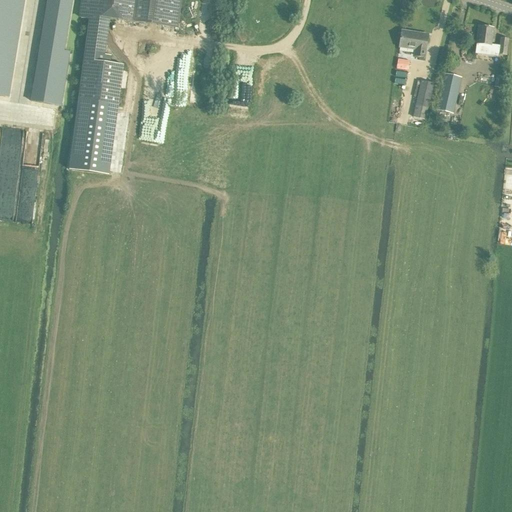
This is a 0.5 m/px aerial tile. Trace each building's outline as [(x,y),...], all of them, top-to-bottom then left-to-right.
[(0,0),(0,96),(5,97),(20,0),(0,0)] [(71,0),(47,0),(31,101),(61,105),(69,52),(63,51),(71,0)] [(83,0),(81,18),(89,19),(89,20),(107,23),(108,18),(124,20),(129,21),(177,28),(181,0),(83,0)] [(478,27),(476,44),(477,44),(475,53),(498,57),(498,54),(506,55),(508,39),(500,38),(498,47),(491,45),(493,29),(478,27)] [(401,31),(399,47),(415,50),(414,56),(424,57),(427,38),(416,36),(416,33),(401,31)] [(101,62),(83,60),(78,101),(118,106),(123,65),(110,63),(111,56),(104,55),(102,55),(101,62)] [(398,59),(397,68),(409,70),(410,60),(398,59)] [(206,82),(152,75),(144,136),(135,203),(190,210),(201,121),(206,82)] [(436,110),(452,114),(460,78),(444,75),(436,110)] [(421,82),(413,117),(425,120),(433,84),(421,82)] [(235,94),(250,93),(249,84),(234,84),(235,94)]
